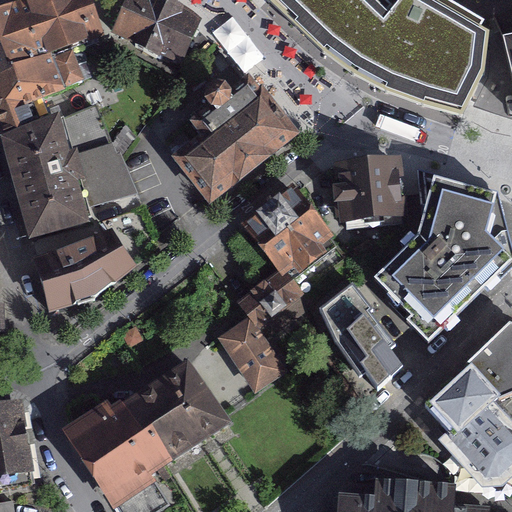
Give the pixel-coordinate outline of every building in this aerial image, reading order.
[(88,0),(36,0),(27,4),(47,56),(69,47),(102,35),(88,0)] [(130,0),(115,34),(178,62),(197,18),(179,5),(167,0),(130,0)] [(366,0),(273,0),(298,26),(295,29),(324,54),(327,52),(357,74),(391,92),(388,94),(425,109),(426,105),(462,115),(481,79),(486,39),(423,3),(420,8),(406,0),(405,0),(389,22),(366,0)] [(0,13),(0,73),(47,56),(27,4),(0,13)] [(511,72),(511,32),(503,35),(511,72)] [(47,56),(0,73),(0,128),(1,132),(49,115),(42,96),(83,81),(69,47),(47,56)] [(209,131),(182,153),(219,200),(301,134),(252,74),(233,89),(227,82),(223,81),(218,82),(210,90),(210,95),(217,104),(199,119),(209,131)] [(1,132),(32,233),(90,215),(87,207),(136,193),(97,107),(62,118),(60,112),(49,115),(1,132)] [(395,162),(342,169),(349,229),(402,223),(395,162)] [(435,181),(421,237),(377,280),(414,317),(408,322),(429,343),(511,261),(497,196),(435,181)] [(294,193),(249,226),(282,269),(289,279),(299,272),(334,245),(294,193)] [(122,222),(35,254),(54,309),(89,299),(129,278),(146,264),(122,222)] [(282,269),(238,302),(251,319),(261,334),(308,299),(299,287),(307,282),(299,272),(289,279),(282,269)] [(395,346),(371,313),(374,311),(354,285),(321,308),(335,337),(334,338),(361,375),(366,372),(378,390),(402,369),(391,348),(395,346)] [(251,319),(222,338),(255,388),(284,369),(261,334),(251,319)] [(511,329),(508,329),(427,405),(450,431),(437,443),(480,488),(502,490),(511,479),(511,425),(494,404),(511,395),(511,329)] [(187,364),(125,404),(141,428),(150,422),(173,457),(225,424),(187,364)] [(0,404),(0,488),(32,483),(19,401),(0,404)] [(141,428),(125,404),(113,412),(107,403),(69,427),(117,501),(154,478),(150,472),(173,457),(150,422),(141,428)] [(341,500),(340,511),(486,511),(451,509),(453,491),(376,485),(375,502),(341,500)]
